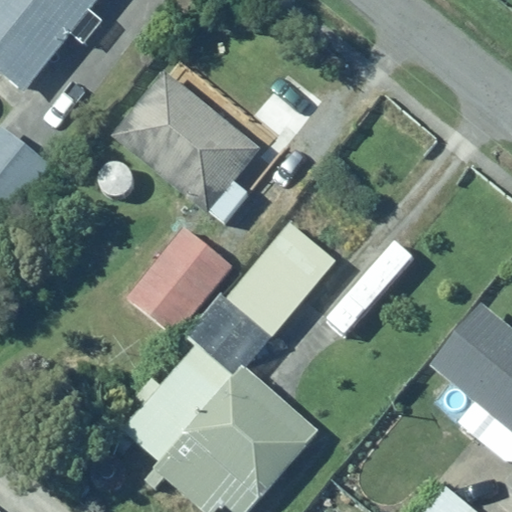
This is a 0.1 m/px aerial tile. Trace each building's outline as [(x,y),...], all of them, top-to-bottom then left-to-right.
[(0,0),(0,76),(22,96),(105,0),(0,0)] [(165,73),(112,139),(214,221),(267,155),(165,73)] [(4,128),(0,133),(0,234),(3,237),(57,173),(4,128)] [(306,183),(290,204),(329,236),(346,215),(306,183)] [(126,299),(174,338),(241,257),(193,218),(126,299)] [(228,298),(276,340),(341,265),(293,224),(228,298)] [(511,330),(485,310),(435,372),(477,405),(461,425),(511,465),(511,330)] [(240,378),(198,344),(124,434),(160,463),(146,480),(158,490),(166,480),(204,511),(221,511),(224,508),(229,511),(257,511),(324,431),(248,369),(240,378)] [(333,474),(303,509),(306,511),(366,511),(372,506),(360,497),(373,481),(353,464),(340,479),(333,474)] [(478,511),(437,478),(408,511),(478,511)]
